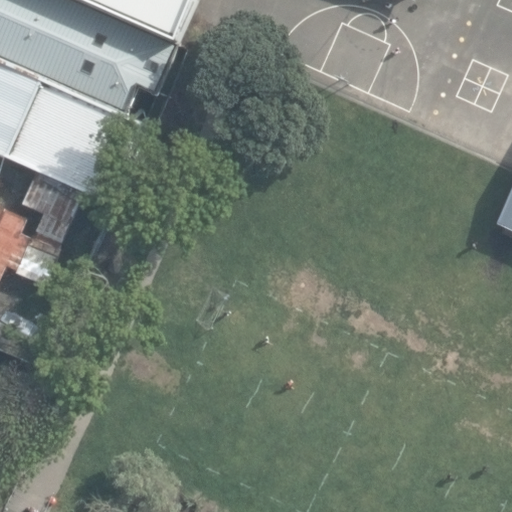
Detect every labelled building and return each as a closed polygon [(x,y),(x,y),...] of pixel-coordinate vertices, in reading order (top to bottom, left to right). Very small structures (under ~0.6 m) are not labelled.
[(179,49),(66,0),(0,0),(0,61),(131,119),(143,89),(158,96),(179,49)] [(182,51),(205,0),(66,0),(179,49),(182,51)] [(148,126),(131,119),(0,61),(0,157),(117,211),(155,129),(148,126)] [(511,194),(495,231),(511,238),(511,194)] [(30,221),(0,207),(0,287),(0,288),(30,221)]
